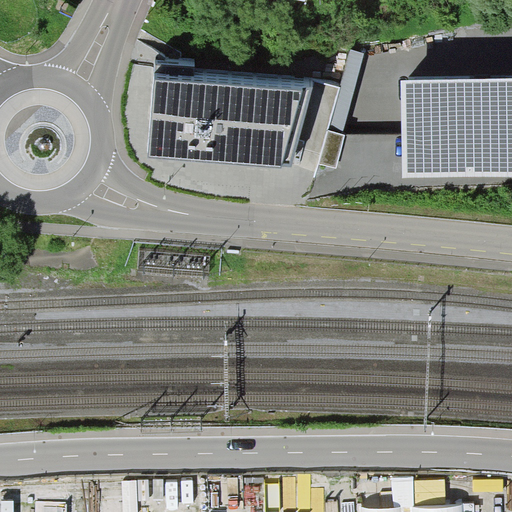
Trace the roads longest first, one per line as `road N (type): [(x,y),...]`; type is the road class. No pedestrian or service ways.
road 1 (residential): [(511,451),(340,443),(0,459)]
road 2 (primary): [(511,243),(160,210)]
